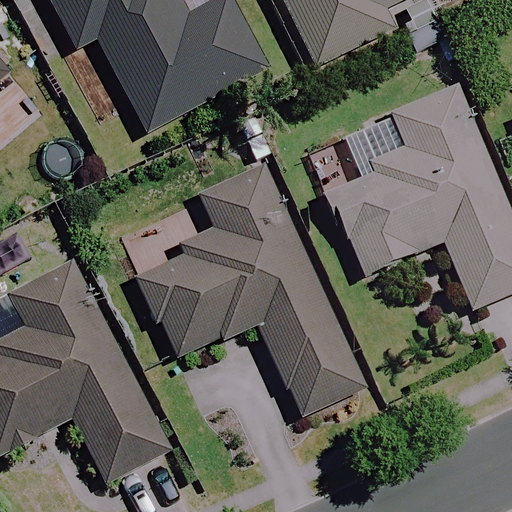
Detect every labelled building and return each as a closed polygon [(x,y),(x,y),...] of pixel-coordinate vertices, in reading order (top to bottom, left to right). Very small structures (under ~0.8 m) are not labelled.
[(46,0),(77,59),(100,47),(149,141),(295,66),(260,0),(232,0),(188,23),(176,0),(46,0)] [(283,0),(320,77),(391,44),(379,18),(417,0),(283,0)] [(0,87),(10,79),(0,66),(0,87)] [(511,303),(511,218),(458,92),(360,134),(377,173),(327,195),(364,281),(444,247),(476,319),(511,303)] [(369,393),(266,169),(199,200),(217,237),(176,256),(181,266),(139,285),(179,370),(258,333),(300,424),(369,393)] [(173,457),(69,271),(9,304),(26,336),(0,350),(0,464),(74,424),(111,491),(173,457)]
